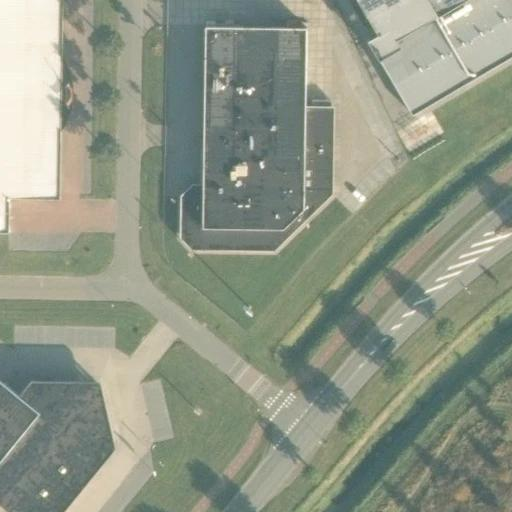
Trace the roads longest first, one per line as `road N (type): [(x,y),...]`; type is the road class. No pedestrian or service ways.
road 1 (unclassified): [(130,0),(127,286)]
road 2 (secondary): [(511,203),(402,305),(334,395)]
road 3 (secondary): [(334,395),(511,244)]
road 4 (unclassified): [(127,286),(307,429)]
road 5 (unclassified): [(127,286),(0,284)]
